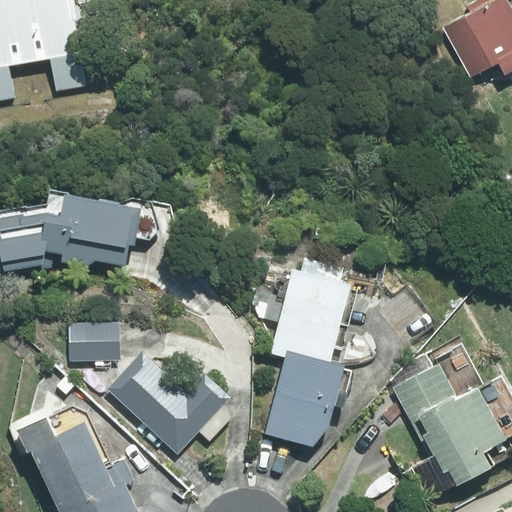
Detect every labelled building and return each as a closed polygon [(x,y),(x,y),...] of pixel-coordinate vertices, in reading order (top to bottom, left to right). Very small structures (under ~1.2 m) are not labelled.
[(0,0),(0,102),(16,99),(11,66),(51,59),(57,92),(88,87),(72,0),(0,0)] [(499,75),(511,67),(511,0),(476,0),(464,7),(467,14),(443,27),(470,77),(493,64),(499,75)] [(119,264),(130,205),(52,191),(48,213),(34,210),(33,214),(16,216),(16,213),(0,216),(0,274),(50,267),(59,268),(68,262),(80,264),(87,258),(119,264)] [(278,356),(264,432),(313,441),(326,426),(337,363),(327,361),(342,281),(284,271),(269,354),(278,356)] [(116,321),(65,322),(67,361),(117,360),(116,321)] [(183,391),(138,350),(104,387),(175,452),(195,430),(207,440),(227,418),(223,400),(227,396),(200,371),(183,391)] [(390,387),(435,472),(439,469),(447,484),(480,466),(472,451),(495,439),(466,386),(449,395),(432,364),(390,387)] [(27,447),(56,511),(131,511),(135,511),(113,462),(102,467),(80,417),(47,431),(39,412),(8,425),(19,450),(27,447)] [(503,511),(511,511),(511,502),(502,509),(503,511)]
